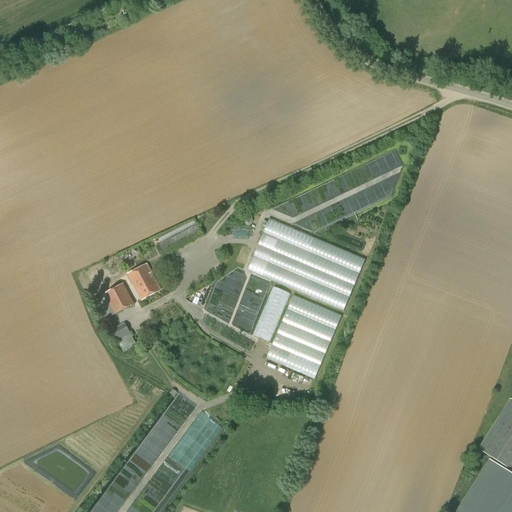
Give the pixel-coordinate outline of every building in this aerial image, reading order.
[(343,311),(365,260),(269,219),(267,224),(264,232),(248,271),(343,311)] [(203,236),(197,226),(188,231),(194,241),(203,236)] [(165,242),(156,247),(162,258),(171,253),(185,246),(179,235),(165,242)] [(160,291),(146,265),(128,274),(136,290),(128,294),(131,300),(139,296),(142,300),(160,291)] [(123,284),(104,294),(115,315),(134,304),(131,300),(128,294),(123,284)] [(270,342),(290,294),(273,287),(253,335),(270,342)] [(267,361),(315,380),(341,316),(294,296),(267,361)] [(132,338),(124,323),(110,331),(119,346),(132,338)] [(511,471),(511,400),(479,451),(511,471)] [(456,511),(511,511),(511,474),(490,460),(456,511)]
